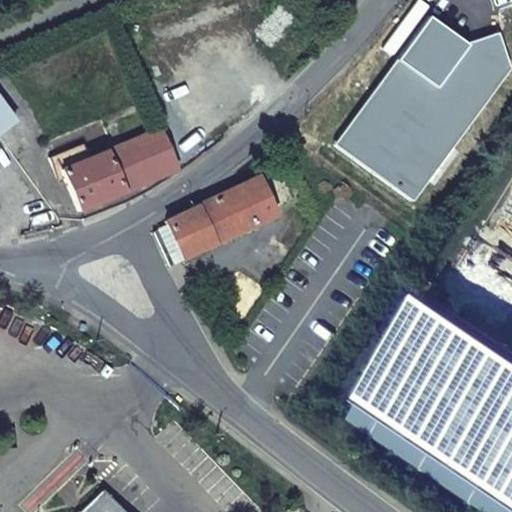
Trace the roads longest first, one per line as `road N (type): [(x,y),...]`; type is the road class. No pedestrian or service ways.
road 1 (residential): [(86,257),(301,96),(378,0)]
road 2 (residential): [(86,257),(264,432),(368,511)]
road 3 (unknown): [(169,339),(129,372),(69,403),(0,405)]
